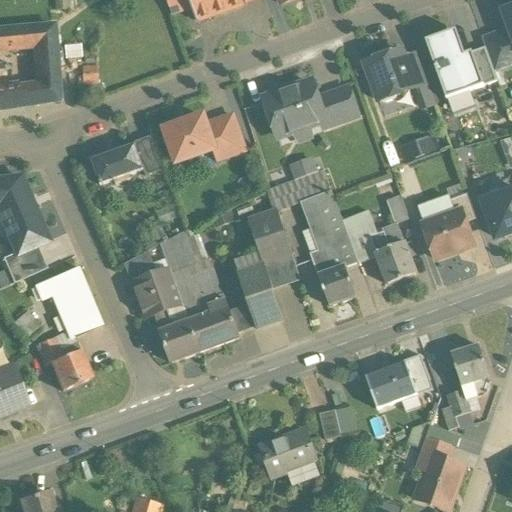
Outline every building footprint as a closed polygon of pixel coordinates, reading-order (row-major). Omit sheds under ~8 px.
[(244,0),(188,0),(196,23),(246,5),(244,0)] [(178,3),(168,7),(171,16),(181,13),(178,3)] [(511,10),(503,13),(510,31),(511,37),(511,10)] [(54,26),(0,30),(0,52),(37,48),(40,85),(35,86),(38,106),(61,102),(54,26)] [(511,37),(510,31),(482,41),(494,73),(511,66),(511,37)] [(457,32),(426,43),(451,116),(476,107),(471,92),(484,88),(473,54),(465,56),(457,32)] [(485,49),(473,54),(484,88),(497,83),(485,49)] [(402,53),(366,66),(378,103),(385,105),(395,102),(397,97),(415,91),(404,60),(402,53)] [(417,56),(404,60),(415,91),(428,86),(417,56)] [(311,85),(266,101),(273,122),(275,122),(280,136),(278,136),(279,138),(323,123),(324,123),(316,100),(311,85)] [(35,86),(19,88),(22,108),(38,106),(35,86)] [(0,111),(22,108),(19,88),(0,91),(0,111)] [(347,89),(316,100),(324,123),(323,123),(326,131),(358,119),(347,89)] [(232,117),(206,127),(215,152),(213,152),(216,163),(245,153),(232,117)] [(203,118),(164,132),(176,165),(213,152),(215,152),(206,127),(203,118)] [(106,154),(101,158),(91,162),(100,187),(114,182),(115,186),(130,181),(129,177),(143,172),(134,147),(124,150),(118,150),(111,151),(106,154)] [(21,180),(0,182),(0,218),(16,257),(36,248),(47,243),(21,180)] [(332,194),(305,204),(321,253),(324,252),(322,246),(348,237),(332,194)] [(511,194),(484,205),(497,240),(511,235),(511,194)] [(451,203),(450,203),(455,217),(462,215),(466,226),(477,222),(468,197),(451,203)] [(400,199),(387,204),(395,227),(408,222),(400,199)] [(449,199),(417,210),(424,228),(455,217),(450,203),(451,203),(449,199)] [(455,217),(424,228),(431,247),(436,263),(474,249),(466,226),(462,215),(455,217)] [(275,216),(249,224),(264,269),(264,270),(291,262),(275,216)] [(424,228),(412,232),(419,251),(431,247),(424,228)] [(362,237),(359,230),(347,234),(348,237),(349,242),(362,237)] [(404,244),(390,250),(384,234),(370,239),(377,258),(377,259),(388,287),(417,276),(404,244)] [(362,237),(349,242),(358,265),(377,259),(377,258),(370,239),(369,235),(362,237)] [(348,237),(322,246),(324,252),(326,251),(333,273),(345,268),(346,270),(358,265),(349,242),(348,237)] [(36,248),(16,257),(3,263),(13,286),(47,272),(36,248)] [(345,268),(333,273),(326,251),(324,252),(321,253),(311,257),(330,309),(356,299),(346,270),(345,268)] [(149,254),(123,267),(132,289),(135,288),(134,286),(158,279),(157,277),(149,254)] [(264,269),(239,278),(248,308),(256,331),(257,332),(283,324),(264,270),(264,269)] [(191,270),(172,277),(182,307),(188,324),(196,321),(193,314),(209,307),(205,297),(216,295),(208,273),(194,278),(191,270)] [(78,271),(35,289),(41,302),(56,296),(70,328),(98,316),(78,271)] [(170,273),(157,277),(158,279),(134,286),(135,288),(146,320),(155,317),(168,312),(182,307),(172,277),(170,273)] [(216,295),(205,297),(209,307),(193,314),(196,321),(188,324),(199,356),(240,341),(238,338),(230,315),(230,314),(223,297),(217,299),(216,295)] [(182,307),(168,312),(175,329),(188,324),(182,307)] [(248,308),(230,315),(238,338),(256,331),(248,309),(248,308)] [(188,324),(175,329),(168,312),(155,317),(172,366),(199,356),(188,324)] [(98,316),(70,328),(72,333),(75,341),(76,341),(103,329),(98,316)] [(35,322),(19,336),(27,345),(43,331),(35,322)] [(72,333),(54,340),(60,353),(78,346),(76,341),(75,341),(72,333)] [(60,353),(54,340),(37,348),(46,368),(52,366),(51,366),(80,354),(81,353),(78,346),(60,353)] [(479,348),(451,357),(462,388),(487,380),(489,379),(479,348)] [(80,354),(51,366),(52,366),(63,393),(92,381),(80,354)] [(405,363),(406,363),(418,397),(433,391),(421,358),(405,363)] [(406,363),(365,379),(377,412),(418,397),(406,363)] [(0,372),(0,418),(2,418),(3,420),(13,416),(13,414),(27,408),(11,369),(0,372)] [(490,388),(487,380),(462,388),(463,393),(466,404),(486,397),(490,388)] [(463,393),(448,397),(452,410),(455,420),(470,415),(466,404),(463,393)] [(452,410),(438,414),(444,434),(458,430),(455,420),(452,410)] [(335,413),(319,416),(325,443),(341,439),(335,413)] [(470,415),(455,420),(458,430),(459,431),(474,427),(470,415)] [(305,433),(261,450),(272,480),(287,475),(315,465),(316,464),(305,433)] [(453,449),(426,440),(421,456),(431,459),(432,457),(448,463),(453,449)] [(448,463),(432,457),(431,459),(416,503),(441,511),(447,511),(463,468),(448,463)] [(315,465),(287,475),(292,488),(315,480),(312,472),(317,470),(315,465)] [(48,495),(36,499),(35,497),(23,501),(24,503),(20,504),(22,511),(58,511),(58,510),(54,511),(48,495)] [(266,511),(269,505),(239,497),(233,511),(266,511)] [(136,500),(132,511),(159,511),(161,507),(136,500)]
